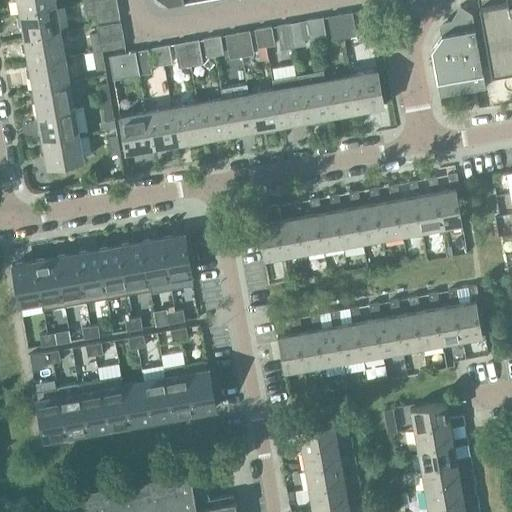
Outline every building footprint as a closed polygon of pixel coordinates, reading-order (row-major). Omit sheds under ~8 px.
[(16,0),(19,12),(55,5),(54,0),(16,0)] [(87,18),(95,17),(94,11),(92,0),(84,0),(87,18)] [(92,0),(94,11),(118,6),(116,0),(92,0)] [(511,0),(476,0),(489,64),(511,59),(511,0)] [(19,12),(24,38),(60,31),(55,5),(19,12)] [(485,87),(473,22),(472,13),(460,5),(451,19),(443,20),(439,26),(440,34),(431,47),(439,96),(485,87)] [(94,11),(95,17),(96,22),(120,18),(118,6),(94,11)] [(369,27),(366,9),(357,10),(360,29),(369,27)] [(352,11),(340,14),(344,37),(356,35),(352,11)] [(344,37),(340,14),(328,16),(332,39),(344,37)] [(322,17),(314,18),(317,36),(326,35),(322,17)] [(317,36),(314,18),(306,20),(309,38),(317,36)] [(300,21),(288,23),(293,46),(305,44),(300,21)] [(97,26),(98,32),(99,38),(123,34),(120,22),(97,26)] [(293,46),(288,23),(276,25),(281,49),(293,46)] [(271,26),(263,27),(266,45),(274,44),(271,26)] [(266,45),(263,27),(255,29),(260,59),(268,58),(266,45)] [(249,30),(237,32),(241,56),(253,53),(249,30)] [(24,38),(28,63),(65,57),(60,31),(24,38)] [(90,33),(93,52),(101,50),(99,38),(98,32),(90,33)] [(241,56),(237,32),(225,34),(229,58),(241,56)] [(99,38),(101,50),(125,46),(123,34),(99,38)] [(220,35),(212,37),(215,55),(223,53),(220,35)] [(215,55),(212,37),(203,38),(207,56),(215,55)] [(198,39),(186,41),(190,65),(202,63),(198,39)] [(190,65),(186,41),(174,43),(178,67),(190,65)] [(169,44),(160,46),(164,64),(172,62),(169,44)] [(164,64),(160,46),(152,47),(156,65),(164,64)] [(147,48),(135,50),(139,74),(151,72),(147,48)] [(101,50),(93,52),(96,69),(105,68),(101,50)] [(139,74),(135,50),(109,55),(113,79),(139,74)] [(28,63),(33,89),(69,82),(65,57),(28,63)] [(377,69),(351,74),(357,110),(383,106),(377,69)] [(351,74),(325,78),(332,115),(357,110),(351,74)] [(325,78),(299,83),(306,120),(332,115),(325,78)] [(33,89),(37,115),(74,108),(69,82),(33,89)] [(99,85),(102,103),(111,101),(107,83),(99,85)] [(299,83),(274,88),(280,124),(306,120),(299,83)] [(274,88),(248,92),(254,129),(280,124),(274,88)] [(248,92),(222,97),(229,133),(254,129),(248,92)] [(222,97),(196,102),(203,138),(229,133),(222,97)] [(111,101),(102,103),(105,120),(114,119),(111,101)] [(196,102),(171,106),(177,143),(203,138),(196,102)] [(171,106),(145,111),(152,147),(177,143),(171,106)] [(37,115),(42,140),(79,134),(74,108),(37,115)] [(152,147),(145,111),(119,115),(126,152),(152,147)] [(79,134),(42,140),(47,166),(83,159),(79,134)] [(120,153),(117,135),(108,136),(111,154),(120,153)] [(450,188),(439,190),(436,190),(442,227),(462,223),(456,187),(459,187),(456,172),(447,174),(450,188)] [(430,191),(419,193),(416,194),(423,230),(442,227),(436,190),(439,190),(437,176),(428,177),(430,191)] [(410,195),(400,197),(396,197),(403,234),(423,230),(416,194),(419,193),(417,179),(408,181),(410,195)] [(391,198),(380,200),(376,201),(383,237),(403,234),(396,197),(400,197),(397,183),(388,184),(391,198)] [(371,202),(360,204),(356,205),(363,241),(383,237),(376,201),(380,200),(377,186),(369,188),(371,202)] [(351,205),(341,207),(336,208),(343,245),(363,241),(356,205),(360,204),(358,190),(349,191),(351,205)] [(332,209),(321,211),(316,212),(323,248),(343,245),(336,208),(341,207),(338,193),(329,195),(332,209)] [(312,212),(301,214),(297,215),(303,252),(323,248),(316,212),(321,211),(318,197),(309,198),(312,212)] [(292,216),(281,218),(277,219),(283,255),(303,252),(297,215),(301,214),(299,200),(290,202),(292,216)] [(277,219),(281,218),(279,204),(270,205),(273,219),(257,222),(263,259),(283,255),(277,219)] [(157,237),(164,276),(186,272),(179,233),(157,237)] [(135,241),(142,280),(164,276),(157,237),(135,241)] [(114,245),(121,284),(142,280),(135,241),(114,245)] [(93,249),(100,287),(121,284),(114,245),(93,249)] [(72,252),(79,291),(100,287),(93,249),(72,252)] [(50,256),(57,295),(79,291),(72,252),(50,256)] [(29,260),(36,299),(57,295),(50,256),(29,260)] [(7,264),(14,303),(36,299),(29,260),(7,264)] [(470,300),(459,302),(456,302),(463,339),(482,335),(476,299),(479,299),(476,284),(467,286),(470,300)] [(450,303),(439,305),(436,306),(443,342),(463,339),(456,302),(459,302),(457,288),(448,289),(450,303)] [(431,307),(420,309),(416,309),(423,346),(443,342),(436,306),(439,305),(437,291),(428,293),(431,307)] [(411,310),(400,312),(396,313),(403,350),(423,346),(416,309),(420,309),(417,295),(408,296),(411,310)] [(391,314),(380,316),(377,317),(383,353),(403,350),(396,313),(400,312),(398,298),(389,300),(391,314)] [(372,317),(361,319),(357,320),(363,357),(383,353),(377,317),(380,316),(378,302),(369,303),(372,317)] [(352,321),(341,323),(337,324),(343,360),(363,357),(357,320),(361,319),(358,305),(349,307),(352,321)] [(332,325),(321,327),(317,327),(323,364),(343,360),(337,324),(341,323),(339,309),(330,310),(332,325)] [(181,319),(180,312),(170,313),(172,321),(181,319)] [(313,328),(302,330),(297,331),(303,367),(323,364),(317,327),(321,327),(319,312),(310,314),(313,328)] [(162,323),(172,321),(170,313),(160,315),(162,323)] [(297,331),(302,330),(299,316),(290,317),(293,332),(277,334),(284,371),(303,367),(297,331)] [(128,321),(129,329),(139,327),(137,319),(128,321)] [(119,331),(129,329),(128,321),(118,323),(119,331)] [(173,327),(174,335),(184,333),(182,325),(173,327)] [(85,329),(87,336),(96,335),(95,327),(85,329)] [(163,329),(164,337),(174,335),(173,327),(163,329)] [(77,338),(87,336),(85,329),(75,330),(77,338)] [(130,335),(132,343),(141,341),(140,333),(130,335)] [(43,336),(44,344),(54,342),(52,334),(43,336)] [(120,337),(122,344),(132,343),(130,335),(120,337)] [(34,346),(44,344),(43,336),(33,338),(34,346)] [(88,342),(89,350),(99,349),(97,341),(88,342)] [(78,344),(79,352),(89,350),(88,342),(78,344)] [(45,350),(47,358),(56,356),(55,348),(45,350)] [(35,352),(37,360),(47,358),(45,350),(35,352)] [(181,372),(188,411),(210,407),(203,368),(181,372)] [(160,376),(167,415),(188,411),(181,372),(160,376)] [(138,380),(145,419),(167,415),(160,376),(138,380)] [(117,384),(124,423),(145,419),(138,380),(117,384)] [(96,387),(103,426),(124,423),(117,384),(96,387)] [(74,391),(81,430),(103,426),(96,387),(74,391)] [(53,395),(60,434),(81,430),(74,391),(53,395)] [(31,399),(38,438),(60,434),(53,395),(31,399)] [(410,408),(413,428),(450,421),(451,426),(465,424),(463,415),(449,417),(446,401),(410,408)] [(413,428),(417,448),(453,441),(454,446),(468,443),(467,434),(453,437),(451,426),(450,421),(413,428)] [(298,428),(301,448),(338,442),(338,446),(353,444),(351,435),(337,438),(334,422),(298,428)] [(417,448),(421,467),(457,461),(458,466),(472,463),(470,454),(456,457),(454,446),(453,441),(417,448)] [(301,448),(305,468),(341,461),(342,466),(356,464),(355,455),(340,457),(338,446),(338,442),(301,448)] [(305,468),(308,488),(345,481),(346,486),(360,483),(358,474),(344,477),(342,466),(341,461),(305,468)] [(421,467),(424,487),(461,481),(461,485),(475,483),(474,474),(460,476),(458,466),(457,461),(421,467)] [(182,509),(182,511),(236,511),(234,500),(233,494),(207,498),(206,497),(206,495),(204,493),(203,492),(201,491),(199,489),(197,489),(194,489),(193,489),(189,469),(175,471),(176,478),(46,501),(44,501),(46,511),(171,511),(172,511),(182,509)] [(308,488),(312,508),(348,501),(349,506),(363,503),(362,494),(347,497),(346,486),(345,481),(308,488)] [(424,487),(428,507),(464,501),(465,505),(479,502),(477,493),(463,496),(461,485),(461,481),(424,487)] [(312,508),(312,511),(350,511),(349,506),(348,501),(312,508)] [(428,507),(428,511),(466,511),(465,505),(464,501),(428,507)]
